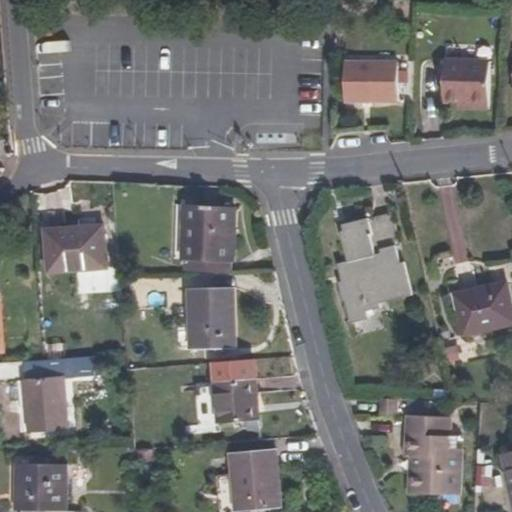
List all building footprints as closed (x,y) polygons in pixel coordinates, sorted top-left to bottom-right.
[(491,61),(446,59),(445,102),(461,103),(473,103),(473,109),(489,110),(491,61)] [(346,102),(399,102),(400,63),(346,62),(346,102)] [(236,208),(187,206),(185,260),(234,262),(236,208)] [(401,246),(392,213),(354,222),(355,229),(341,232),(349,262),(342,263),(344,275),(351,273),(352,280),(346,281),(340,283),(344,302),(346,302),(351,321),(369,316),(367,309),(381,305),(380,301),(379,295),(385,293),(387,299),(402,295),(402,298),(413,295),(405,263),(401,264),(396,247),(401,246)] [(104,226),(47,231),(51,272),(108,267),(104,226)] [(234,262),(185,260),(184,271),(233,274),(234,262)] [(511,324),(511,302),(508,283),(457,295),(466,335),(511,324)] [(235,288),(190,289),(192,350),(236,349),(235,288)] [(379,295),(380,301),(387,299),(385,293),(379,295)] [(95,375),(94,357),(45,360),(26,362),(31,431),(68,429),(65,398),(62,399),(61,378),(95,375)] [(258,380),(216,383),(219,424),(261,420),(258,380)] [(398,417),(399,399),(381,398),(380,416),(398,417)] [(452,418),(410,416),(408,455),(412,455),(418,456),(416,493),(462,495),(464,449),(450,448),(451,437),(452,418)] [(464,438),(451,437),(450,448),(464,449),(464,438)] [(277,450),(232,454),(236,511),(282,507),(277,450)] [(511,452),(501,455),(505,471),(511,469),(511,452)] [(416,493),(418,456),(412,455),(409,493),(416,493)] [(77,511),(67,511),(68,464),(18,464),(17,511),(22,511),(77,511)]
